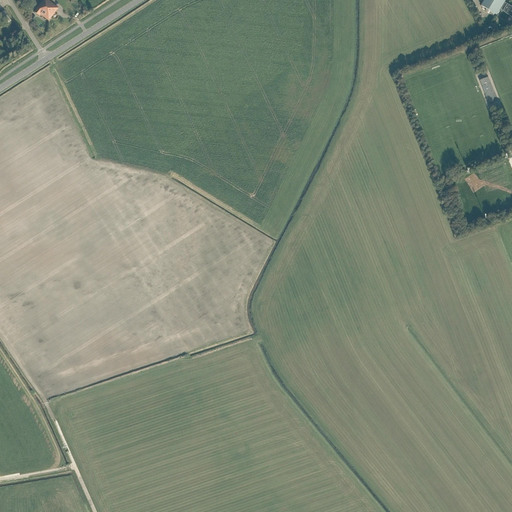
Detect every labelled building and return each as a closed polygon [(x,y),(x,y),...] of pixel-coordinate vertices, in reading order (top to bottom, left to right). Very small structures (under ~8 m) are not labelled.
[(45,0),(43,0),(34,12),(38,15),(40,13),(48,20),(57,9),(45,0)] [(499,11),(505,3),(506,0),(484,0),(481,6),(486,9),(485,11),(494,17),(496,15),(497,16),(499,11)] [(511,7),(505,3),(499,11),(502,13),(503,12),(511,17),(511,7)] [(488,78),(480,81),(490,106),(498,103),(488,78)] [(501,171),(485,177),(490,188),(505,182),(501,171)]
